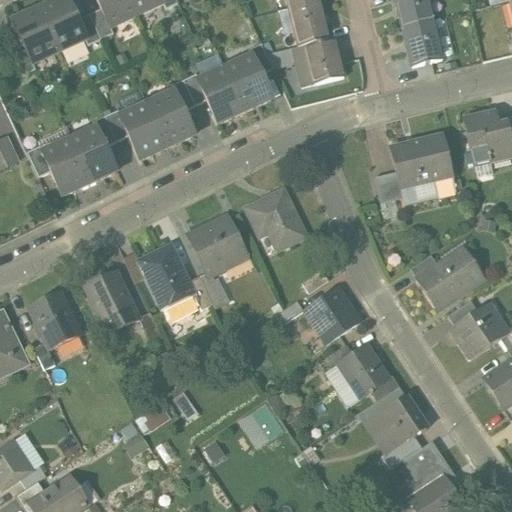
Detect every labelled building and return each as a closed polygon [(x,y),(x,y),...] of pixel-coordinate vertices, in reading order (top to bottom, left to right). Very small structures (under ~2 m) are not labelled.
[(65,0),(38,13),(59,56),(85,44),(86,44),(76,24),(65,0)] [(127,0),(94,0),(100,13),(110,32),(111,32),(137,20),(127,0)] [(127,0),(137,20),(162,7),(163,7),(160,0),(127,0)] [(160,0),(163,7),(162,7),(166,13),(178,7),(174,0),(160,0)] [(286,0),(289,11),(319,4),(317,0),(286,0)] [(410,0),(402,2),(396,3),(402,31),(432,24),(426,0),(410,0)] [(319,4),(289,11),(296,38),(325,31),(319,4)] [(38,13),(11,26),(23,50),(32,69),(33,68),(59,56),(38,13)] [(113,38),(111,32),(110,32),(100,13),(89,19),(100,44),(113,38)] [(88,50),(100,44),(89,19),(76,24),(86,44),(85,44),(88,50)] [(432,24),(402,31),(409,58),(439,51),(432,24)] [(298,50),(304,49),(329,43),(325,31),(296,38),(298,50)] [(329,43),(304,49),(307,61),(337,54),(334,42),(329,43)] [(251,59),(260,79),(272,73),(260,47),(248,54),(250,59),(251,59)] [(32,69),(23,50),(11,55),(17,68),(23,80),(35,74),(33,68),(32,69)] [(442,63),(439,51),(409,58),(412,70),(442,63)] [(337,54),(307,61),(314,88),(343,81),(337,54)] [(250,59),(224,71),(244,115),(271,102),(260,79),(251,59),(250,59)] [(198,83),(197,84),(206,103),(217,127),(244,115),(224,71),(198,83)] [(183,84),(194,109),(206,103),(197,84),(198,83),(196,78),(183,84)] [(170,90),(172,95),(173,95),(183,115),(194,109),(183,84),(170,90)] [(172,95),(146,107),(166,151),(194,138),(183,115),(173,95),(172,95)] [(166,151),(146,107),(120,119),(119,120),(128,139),(139,163),(166,151)] [(117,114),(105,120),(116,145),(128,139),(119,120),(120,119),(117,114)] [(495,114),(462,122),(474,170),(511,160),(511,148),(507,127),(498,129),(495,114)] [(92,126),(95,131),(105,150),(116,145),(105,120),(92,126)] [(95,131),(68,143),(88,187),(116,174),(105,150),(95,131)] [(442,139),(390,152),(395,176),(399,192),(402,192),(451,180),(442,139)] [(0,144),(0,172),(18,165),(6,141),(0,144)] [(88,187),(68,143),(43,155),(41,156),(50,176),(61,199),(88,187)] [(50,176),(41,156),(43,155),(40,150),(27,156),(39,181),(50,176)] [(399,192),(395,176),(374,182),(383,221),(398,217),(395,204),(404,202),(402,192),(399,192)] [(283,194),(246,212),(255,231),(264,227),(277,254),(305,240),(283,194)] [(224,223),(191,239),(209,276),(210,277),(239,263),(231,245),(234,243),(224,223)] [(140,264),(138,265),(145,281),(162,315),(194,300),(188,286),(170,249),(140,264)] [(437,270),(417,283),(437,313),(484,282),(483,281),(479,284),(460,255),(464,252),(437,270)] [(135,286),(145,281),(138,265),(140,264),(135,255),(122,261),(135,286)] [(410,273),(417,283),(437,270),(430,260),(410,273)] [(328,284),(322,274),(301,288),(308,297),(328,284)] [(116,275),(83,291),(106,338),(139,322),(116,275)] [(209,276),(199,281),(212,308),(227,301),(217,283),(214,285),(210,277),(209,276)] [(212,308),(199,281),(188,286),(194,300),(202,314),(212,308)] [(360,326),(337,292),(303,315),(325,348),(360,326)] [(59,296),(27,312),(44,347),(48,354),(80,339),(59,296)] [(283,328),(303,315),(297,305),(276,319),(283,328)] [(448,321),(454,330),(477,315),(471,305),(448,321)] [(477,315),(454,330),(462,342),(459,345),(470,362),(507,338),(487,308),(477,315)] [(0,315),(0,380),(10,375),(8,370),(24,362),(1,315),(0,315)] [(149,317),(139,322),(151,348),(162,343),(149,317)] [(44,347),(33,352),(44,374),(55,368),(48,354),(44,347)] [(332,373),(338,369),(353,359),(347,349),(325,363),(332,373)] [(388,383),(366,350),(353,359),(338,369),(360,402),(388,383)] [(511,363),(484,382),(504,412),(511,406),(511,363)] [(405,401),(370,424),(390,454),(391,456),(413,441),(426,433),(405,401)] [(148,434),(171,419),(161,405),(139,420),(148,434)] [(421,453),(413,441),(391,456),(390,454),(381,461),(389,474),(402,466),(421,453)] [(402,466),(410,477),(441,457),(434,444),(421,453),(402,466)] [(13,445),(0,453),(0,491),(2,494),(19,483),(32,474),(13,445)] [(441,457),(410,477),(414,483),(391,499),(392,501),(397,498),(406,511),(463,511),(465,511),(445,480),(453,475),(441,457)] [(32,474),(19,483),(26,493),(37,486),(46,480),(39,470),(32,474)] [(43,495),(38,498),(27,506),(30,511),(86,511),(91,509),(70,478),(43,495)] [(43,495),(37,486),(26,493),(16,500),(23,511),(30,511),(27,506),(38,498),(43,495)]
